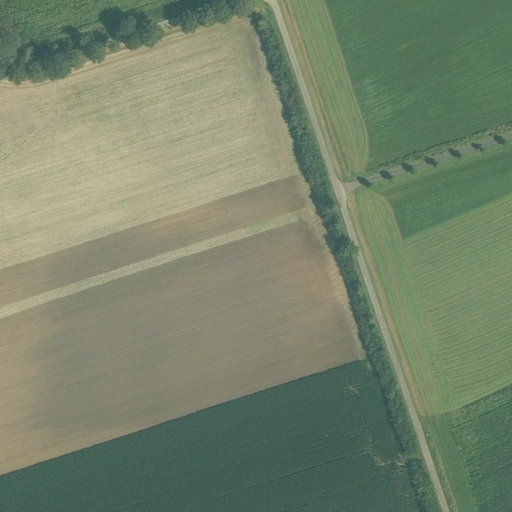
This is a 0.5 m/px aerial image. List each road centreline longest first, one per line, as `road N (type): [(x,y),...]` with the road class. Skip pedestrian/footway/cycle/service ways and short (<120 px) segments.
road 1 (unclassified): [(273,0),(447,511)]
road 2 (unclassified): [(0,65),(30,67),(242,0)]
